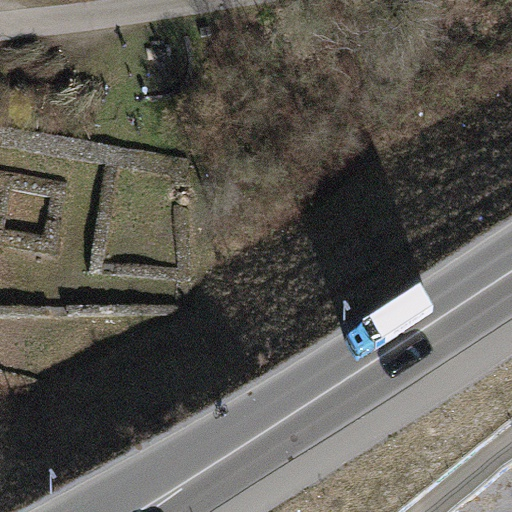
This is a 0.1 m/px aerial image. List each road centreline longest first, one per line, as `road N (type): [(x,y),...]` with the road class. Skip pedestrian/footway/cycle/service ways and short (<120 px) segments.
road 1 (primary): [(511,280),(138,511)]
road 2 (track): [(0,25),(176,0)]
